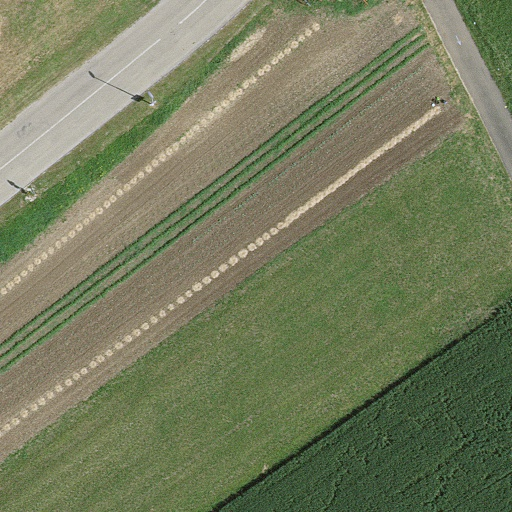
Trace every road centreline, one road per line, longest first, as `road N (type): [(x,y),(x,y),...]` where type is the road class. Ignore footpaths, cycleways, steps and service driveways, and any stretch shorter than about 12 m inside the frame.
road 1 (tertiary): [(0,172),(214,0)]
road 2 (track): [(430,0),(511,160)]
